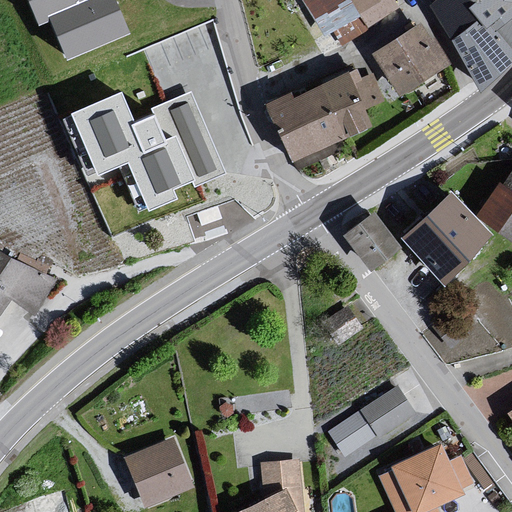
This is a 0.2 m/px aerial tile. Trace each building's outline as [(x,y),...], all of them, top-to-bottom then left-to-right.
[(65,65),(127,41),(110,0),(24,0),(37,32),(49,27),(65,65)] [(393,4),(390,0),(303,0),(323,32),(359,10),(366,21),(393,4)] [(511,0),(435,0),(433,3),(479,80),(510,50),(508,47),(511,42),(511,0)] [(417,24),(374,52),(399,89),(444,59),(431,39),(428,41),(417,24)] [(288,90),(267,99),(293,154),(366,121),(359,106),(379,96),(369,74),(358,79),(353,69),(292,98),(288,90)] [(119,84),(66,107),(93,169),(116,160),(136,209),(175,194),(171,185),(190,177),(193,185),(226,172),(191,90),(131,113),(119,84)] [(511,165),(500,178),(511,184),(511,165)] [(511,184),(500,178),(476,211),(511,237),(511,184)] [(447,192),(405,233),(441,269),(483,229),(447,192)] [(371,210),(344,231),(370,264),(397,244),(371,210)] [(53,280),(0,251),(0,303),(9,291),(33,309),(53,280)] [(402,391),(331,437),(350,461),(382,439),(385,443),(420,417),(402,391)] [(178,441),(127,463),(151,511),(197,491),(178,441)] [(444,443),(378,475),(394,509),(388,511),(440,511),(437,504),(467,489),(465,484),(472,480),(458,452),(450,455),(444,443)] [(268,506),(256,511),(311,511),(304,466),(263,466),(268,506)]
